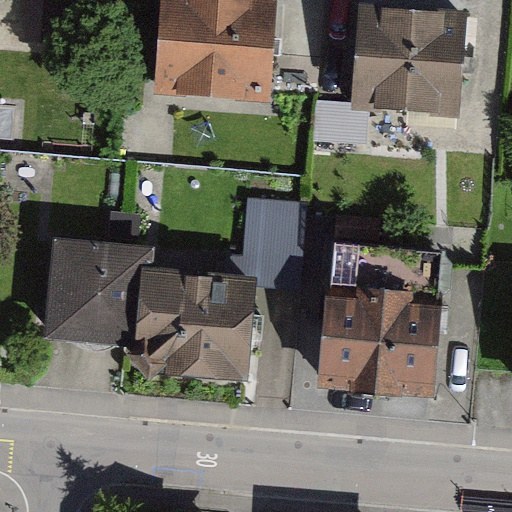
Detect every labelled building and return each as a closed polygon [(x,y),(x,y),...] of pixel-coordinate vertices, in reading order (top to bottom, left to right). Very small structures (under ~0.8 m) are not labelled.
[(257,92),(264,6),(183,0),(155,0),(149,84),(257,92)] [(458,116),(466,28),(354,18),(346,106),(458,116)] [(310,204),(250,201),(246,261),(306,265),(310,204)] [(139,352),(146,277),(148,255),(53,246),(45,344),(139,352)] [(245,395),(254,286),(146,277),(139,352),(137,386),(245,395)] [(428,397),(435,299),(319,291),(312,389),(428,397)]
